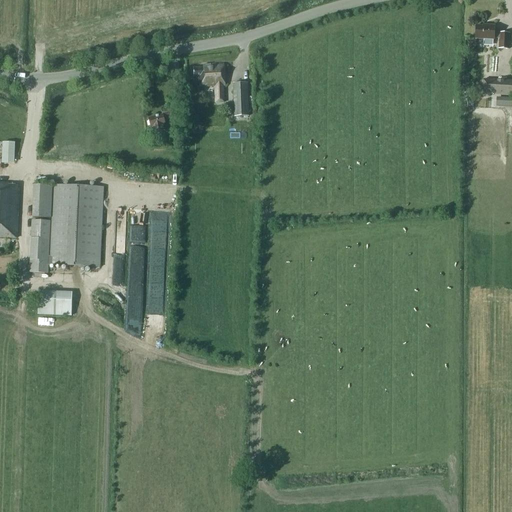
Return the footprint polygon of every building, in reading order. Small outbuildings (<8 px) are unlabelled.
[(498,49),(509,49),(510,34),(496,33),(496,26),(483,25),(483,26),(475,26),(475,40),(494,41),(494,38),(498,38),(498,49)] [(204,65),(204,68),(193,68),(193,78),(199,78),(199,86),(214,85),(215,102),(225,102),(224,85),(226,85),(225,64),(204,65)] [(483,95),(511,95),(511,80),(483,80),(483,95)] [(233,84),(234,117),(249,116),(248,83),(233,84)] [(496,107),(511,107),(511,99),(496,99),(496,107)] [(167,132),(165,120),(172,118),(170,111),(162,113),(163,115),(148,118),(151,135),(167,132)] [(171,128),(171,142),(179,142),(179,128),(171,128)] [(3,163),(16,163),(16,142),(4,142),(3,163)] [(0,182),(0,237),(15,238),(16,185),(6,185),(6,183),(0,182)] [(32,221),(30,273),(48,274),(49,266),(100,268),(103,188),(54,186),(51,257),(49,257),(50,222),(32,221)] [(73,316),(74,292),(40,291),(39,315),(73,316)]
